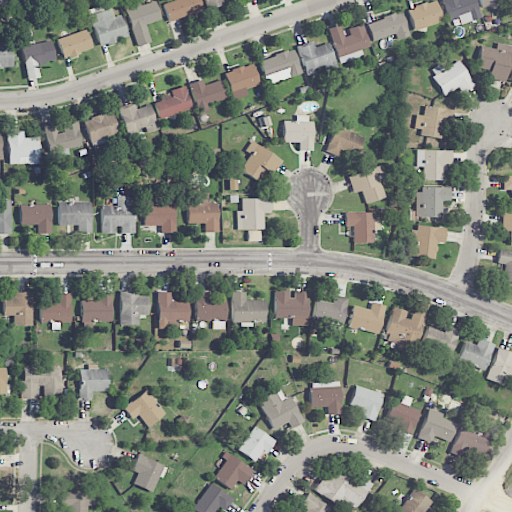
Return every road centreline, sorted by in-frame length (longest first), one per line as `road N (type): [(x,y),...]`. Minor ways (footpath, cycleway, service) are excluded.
road 1 (residential): [(0,264),(330,264),(412,282),(511,319)]
road 2 (residential): [(0,104),(63,96),(335,0)]
road 3 (residential): [(259,511),(306,453),(337,443),(486,494)]
road 4 (residential): [(460,298),(473,257),(481,147),(495,123)]
